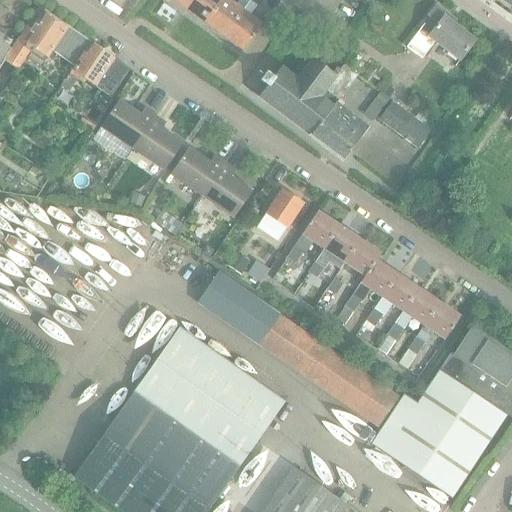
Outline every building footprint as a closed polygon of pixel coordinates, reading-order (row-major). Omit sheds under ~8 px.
[(172,0),(186,10),(193,0),(172,0)] [(193,0),(186,10),(205,23),(221,0),(193,0)] [(221,0),(205,23),(224,37),(242,12),(242,11),(226,0),(221,0)] [(242,12),(224,37),(242,51),(261,25),(249,17),(256,6),(260,0),(249,0),(249,1),(242,11),(242,12)] [(419,29),(420,30),(407,47),(422,59),(434,42),(460,61),(475,41),(445,19),(448,15),(436,6),(419,29)] [(26,26),(3,61),(18,71),(32,49),(33,50),(30,55),(43,63),(51,51),(69,63),(64,70),(69,74),(74,67),(90,43),(43,12),(31,29),(26,26)] [(0,59),(11,42),(0,35),(0,59)] [(129,69),(90,43),(74,67),(69,74),(60,86),(67,91),(75,79),(82,83),(84,80),(110,97),(129,69)] [(260,83),(266,88),(260,97),(258,99),(342,162),(369,127),(337,103),(357,76),(343,66),(340,71),(337,70),(333,75),(312,60),(307,67),(314,73),(304,86),(281,69),(273,79),(266,75),(260,83)] [(370,67),(362,77),(373,86),(381,75),(370,67)] [(100,127),(132,149),(154,117),(144,109),(140,115),(118,101),(100,127)] [(393,102),(380,120),(399,135),(412,116),(393,102)] [(412,116),(399,135),(419,149),(432,130),(412,116)] [(154,117),(132,149),(164,170),(182,143),(161,129),(165,124),(154,117)] [(170,174),(202,196),(224,164),(213,157),(209,162),(188,147),(170,174)] [(444,147),(439,155),(445,159),(450,151),(444,147)] [(224,164),(202,196),(233,217),(251,191),(230,177),(234,171),(224,164)] [(440,168),(435,176),(444,182),(449,174),(440,168)] [(265,215),(256,228),(278,242),(287,229),(294,217),(303,203),(282,189),(265,215)] [(11,200),(1,192),(0,193),(0,251),(22,269),(32,256),(36,258),(59,228),(16,194),(11,200)] [(134,193),(129,204),(141,208),(145,198),(134,193)] [(66,216),(66,202),(47,201),(46,215),(66,216)] [(313,242),(324,249),(338,227),(317,213),(314,217),(286,259),(296,265),(303,255),(304,256),(313,242)] [(172,218),(165,229),(174,236),(182,225),(172,218)] [(324,249),(345,263),(359,240),(338,227),(324,249)] [(345,263),(366,277),(375,262),(380,254),(359,240),(345,263)] [(201,253),(209,258),(214,251),(206,246),(201,253)] [(236,255),(228,267),(241,276),(249,264),(236,255)] [(308,273),(317,278),(325,267),(316,261),(308,273)] [(257,262),(248,275),(260,283),(269,270),(257,262)] [(371,290),(382,297),(396,276),(375,262),(366,277),(345,307),(336,320),(345,325),(353,313),(354,313),(361,303),(362,303),(371,290)] [(230,326),(257,345),(278,316),(218,273),(196,303),(230,326)] [(392,304),(403,311),(416,289),(396,276),(382,297),(365,321),(366,321),(362,327),(371,333),(382,317),(384,318),(392,304)] [(327,289),(336,295),(344,285),(335,278),(327,289)] [(412,317),(424,325),(438,304),(416,289),(403,311),(387,335),(388,336),(379,351),(386,355),(412,317)] [(438,304),(424,325),(407,349),(398,363),(408,369),(433,331),(445,339),(459,318),(438,304)] [(278,316),(257,345),(259,347),(378,428),(398,399),(278,316)] [(440,371),(418,404),(404,395),(370,446),(450,499),(506,415),(502,413),(511,398),(511,353),(473,328),(454,357),(450,355),(440,371)] [(180,330),(137,390),(240,464),(284,403),(180,330)] [(206,511),(240,464),(137,390),(74,479),(121,511),(206,511)] [(263,511),(342,511),(346,507),(294,469),(263,511)]
